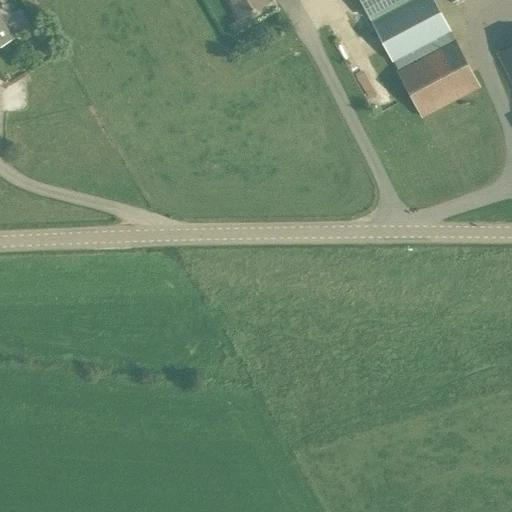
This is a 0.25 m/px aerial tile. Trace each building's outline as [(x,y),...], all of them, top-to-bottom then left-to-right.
[(227,0),(239,21),(269,2),(268,0),(227,0)] [(359,0),(370,21),(410,0),(359,0)] [(434,0),(410,0),(370,21),(392,62),(450,31),(434,0)] [(0,43),(13,35),(0,14),(0,43)] [(454,39),(396,70),(421,118),(480,87),(454,39)] [(511,47),(499,54),(511,79),(511,47)]
